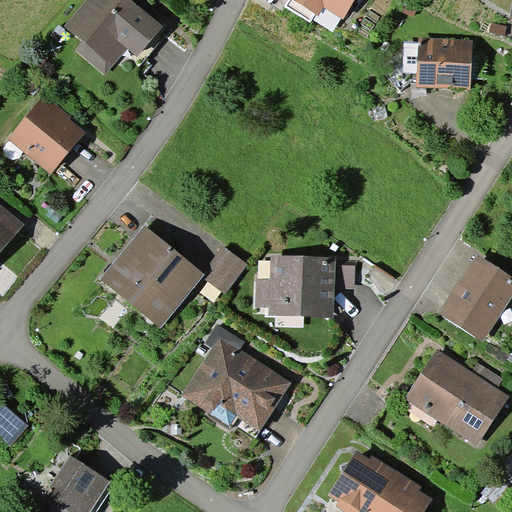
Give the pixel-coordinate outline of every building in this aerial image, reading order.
[(127,28),(132,28),(138,22),(136,16),(137,15),(127,7),(126,0),(94,0),(69,30),(102,57),(127,28)] [(353,0),(288,0),(283,9),(308,25),(320,5),(342,18),(353,0)] [(450,88),(467,88),(469,47),(418,45),(418,46),(416,46),(416,49),(418,49),(418,51),(403,50),(401,74),(416,75),(416,77),(425,86),(435,87),(439,91),(446,91),(450,88)] [(20,82),(27,88),(33,81),(26,75),(20,82)] [(24,151),(49,172),(79,137),(40,105),(14,136),(28,147),(24,151)] [(0,246),(15,229),(0,216),(0,246)] [(179,301),(199,276),(144,231),(101,282),(140,314),(162,287),(179,301)] [(223,294),(240,271),(221,256),(203,280),(223,294)] [(258,306),(325,308),(326,280),(350,281),(351,265),(276,262),(275,285),(258,284),(258,306)] [(505,285),(476,266),(444,313),(479,336),(511,288),(509,287),(510,284),(507,282),(505,285)] [(217,401),(256,426),(282,386),(219,345),(186,396),(210,412),(217,401)] [(503,400),(435,356),(407,399),(475,444),(503,400)] [(495,388),(499,381),(476,366),(471,373),(495,388)] [(29,425),(3,403),(0,405),(0,438),(10,447),(29,425)] [(410,422),(385,406),(369,431),(394,447),(410,422)] [(107,486),(108,484),(68,457),(67,459),(68,460),(35,509),(34,508),(33,510),(35,511),(88,511),(106,485),(107,486)] [(331,495),(357,511),(370,511),(389,482),(354,459),(349,466),(340,468),(341,478),(331,495)] [(420,511),(426,505),(389,482),(370,511),(420,511)] [(505,511),(511,501),(511,494),(497,482),(486,496),(505,511)]
